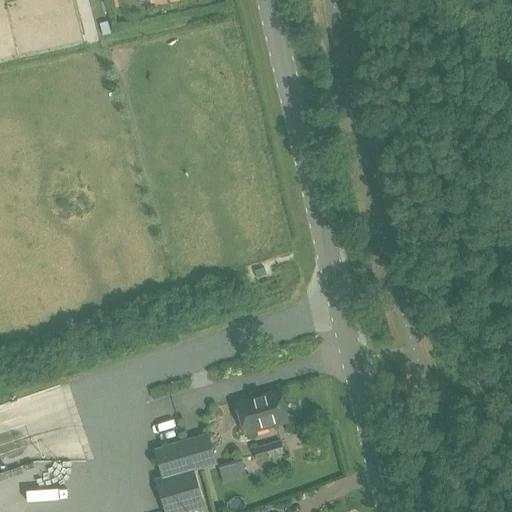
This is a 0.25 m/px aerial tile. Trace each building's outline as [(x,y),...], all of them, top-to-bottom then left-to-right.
[(237,403),(246,435),(290,424),(281,391),(237,403)] [(72,396),(0,417),(0,488),(91,462),(72,396)] [(93,403),(88,425),(98,428),(104,405),(93,403)] [(164,479),(193,471),(217,464),(208,434),(155,450),(164,479)] [(285,454),(282,441),(255,449),(258,461),(285,454)] [(220,465),(224,482),(246,477),(242,459),(220,465)] [(187,511),(204,507),(193,471),(164,479),(157,481),(165,511),(187,511)]
